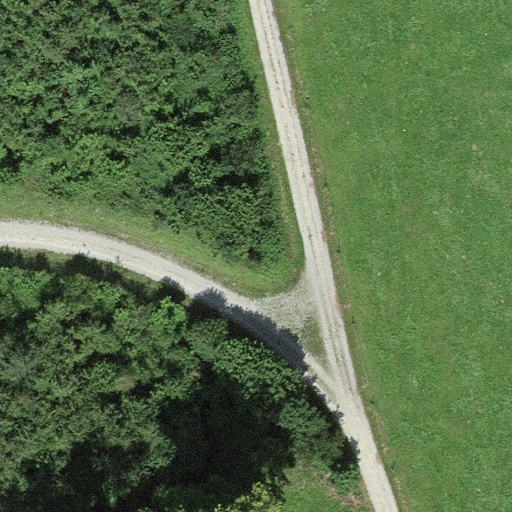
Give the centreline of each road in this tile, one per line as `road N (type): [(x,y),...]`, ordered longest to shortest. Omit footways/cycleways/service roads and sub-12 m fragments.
road 1 (track): [(0,235),(107,245),(247,307),(348,385),(379,511)]
road 2 (track): [(267,0),(348,385)]
